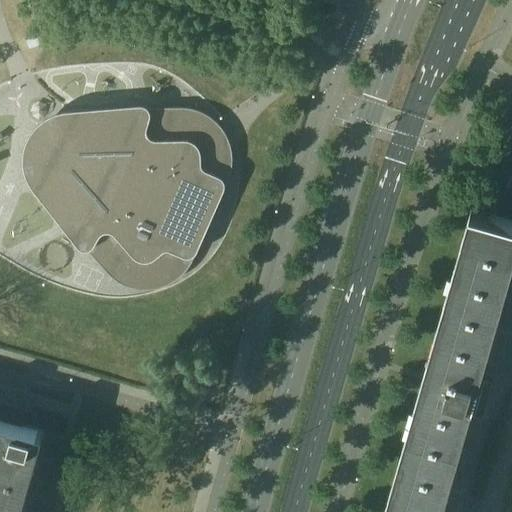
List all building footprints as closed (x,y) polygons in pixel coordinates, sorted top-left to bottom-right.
[(188,107),(178,105),(150,106),(79,108),(69,109),(60,112),(51,117),(44,123),(37,130),(32,139),(29,149),(28,158),(29,168),(31,178),(35,187),(41,195),(88,248),(106,269),(114,275),(122,280),(131,283),(141,284),(151,284),(168,280),(176,276),(183,271),(189,264),(194,257),(229,179),(231,170),(231,161),(230,152),(228,144),(223,135),(219,128),(213,121),(205,115),(197,110),(188,107)] [(511,173),(504,171),(501,182),(511,184),(511,173)] [(511,184),(501,182),(498,192),(511,196),(511,184)] [(511,196),(498,192),(495,203),(511,207),(511,196)] [(511,207),(495,203),(492,213),(511,218),(511,207)] [(511,218),(492,213),(476,209),(388,511),(437,511),(466,413),(475,415),(486,378),(476,376),(511,251),(511,218)] [(0,511),(20,511),(44,431),(23,425),(26,415),(31,416),(31,415),(14,411),(0,406),(0,511)]
